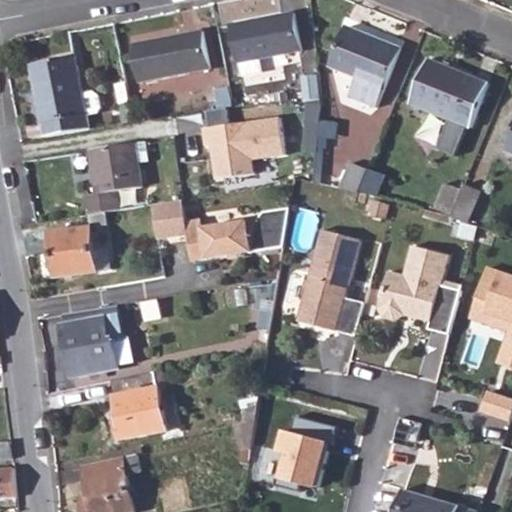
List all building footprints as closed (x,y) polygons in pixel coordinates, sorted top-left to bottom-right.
[(295,15),(233,26),(241,64),(242,64),(244,77),(263,74),(260,60),(301,52),(295,15)] [(346,27),(331,65),(360,76),(351,96),(378,107),(401,49),(346,27)] [(203,33),(135,46),(142,84),(210,71),(203,33)] [(32,66),(47,139),(90,132),(87,116),(98,114),(101,109),(99,97),(93,93),(83,96),(75,58),(32,66)] [(425,60),(408,102),(447,117),(435,147),(454,154),(465,125),(469,126),(486,84),(425,60)] [(322,101),(319,77),(303,78),(306,103),(322,101)] [(306,126),(320,127),(321,107),(307,106),(306,126)] [(282,116),(205,127),(207,144),(213,143),(218,178),(256,173),(254,159),(287,154),(282,116)] [(305,151),(318,152),(320,127),(306,126),(305,151)] [(136,144),(139,164),(149,162),(145,143),(136,144)] [(139,164),(136,144),(93,152),(100,194),(87,197),(90,215),(146,207),(139,164)] [(351,161),(340,188),(359,192),(368,168),(351,161)] [(384,175),(368,168),(359,192),(376,196),(384,175)] [(434,206),(451,212),(461,187),(444,181),(434,206)] [(451,212),(450,215),(466,222),(479,190),(463,183),(461,187),(451,212)] [(185,200),(155,205),(160,244),(190,240),(189,231),(185,200)] [(259,221),(189,231),(190,240),(194,262),(254,254),(284,249),(291,209),(264,213),(259,221)] [(478,229),(464,224),(460,236),(475,240),(478,229)] [(59,277),(99,271),(96,256),(91,227),(53,233),(59,277)] [(328,330),(357,338),(365,304),(346,298),(362,240),(323,230),(300,317),(303,323),(317,327),(323,324),(329,325),(328,330)] [(430,330),(451,336),(463,291),(443,286),(445,281),(451,255),(414,245),(407,276),(391,271),(380,308),(386,318),(404,323),(407,316),(408,311),(433,317),(432,322),(430,330)] [(96,256),(99,271),(115,269),(112,253),(96,256)] [(511,277),(490,269),(471,321),(511,334),(511,336),(503,368),(511,371),(511,277)] [(464,286),(445,281),(443,286),(463,291),(464,286)] [(105,307),(65,313),(66,323),(63,324),(73,378),(120,369),(114,338),(114,337),(110,338),(109,332),(124,329),(120,304),(105,307)] [(408,311),(407,316),(432,322),(433,317),(408,311)] [(124,329),(109,332),(110,338),(114,337),(114,338),(125,336),(124,329)] [(165,369),(113,379),(122,417),(116,418),(121,438),(167,428),(158,380),(167,379),(165,369)] [(511,424),(511,400),(490,394),(484,416),(511,424)] [(252,449),(257,420),(260,398),(241,402),(245,422),(235,424),(240,451),(252,449)] [(421,425),(399,419),(393,443),(414,449),(421,425)] [(0,459),(11,458),(10,442),(0,442),(0,459)] [(91,502),(84,503),(85,511),(129,511),(135,511),(128,474),(142,472),(138,454),(85,465),(91,502)] [(0,498),(17,498),(13,468),(0,469),(0,498)] [(409,487),(401,511),(481,511),(482,510),(409,487)]
